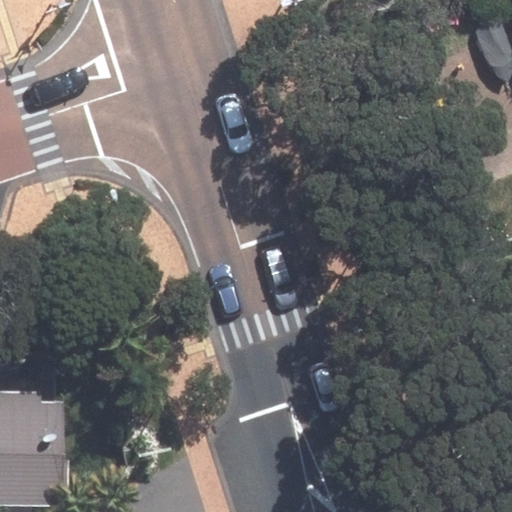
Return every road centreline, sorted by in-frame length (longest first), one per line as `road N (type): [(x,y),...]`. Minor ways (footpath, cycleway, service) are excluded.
road 1 (primary): [(236,237),(312,338),(367,511)]
road 2 (primary): [(294,511),(246,358),(236,237)]
road 3 (residential): [(0,139),(192,80)]
road 4 (primary): [(192,80),(236,237)]
